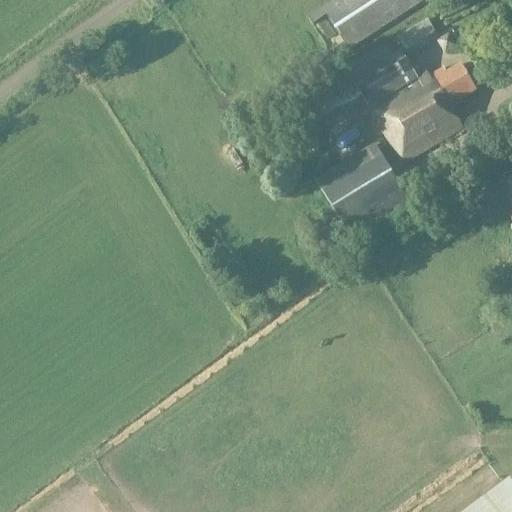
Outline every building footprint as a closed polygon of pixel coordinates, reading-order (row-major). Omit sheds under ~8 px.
[(334,0),(306,18),(311,26),(324,18),(348,54),(431,0),(334,0)] [(393,58),(386,46),(344,70),(401,165),(462,129),(449,107),(476,91),(461,66),(446,74),(443,69),(419,83),(404,58),(437,38),(427,21),(396,39),(404,51),(393,58)] [(401,190),(375,147),(315,183),(341,226),(401,190)] [(511,178),(498,183),(511,223),(511,178)] [(511,511),(511,485),(508,480),(464,511),(511,511)]
